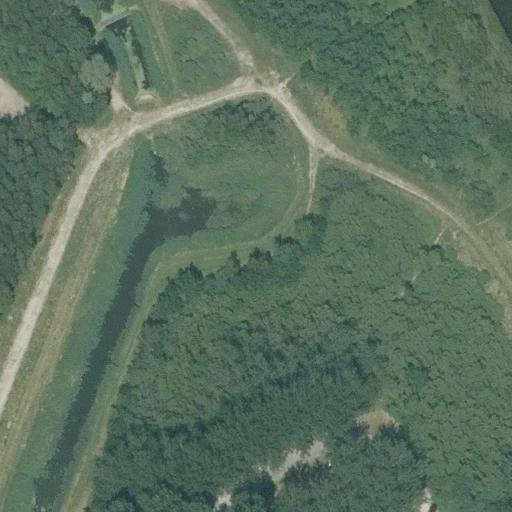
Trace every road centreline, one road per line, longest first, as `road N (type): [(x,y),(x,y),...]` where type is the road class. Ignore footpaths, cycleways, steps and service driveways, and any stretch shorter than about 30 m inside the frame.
road 1 (track): [(225,501),(84,458),(164,282),(237,267),(289,240),(313,188),(309,136)]
road 2 (unclassified): [(406,511),(351,415),(218,488),(225,501)]
